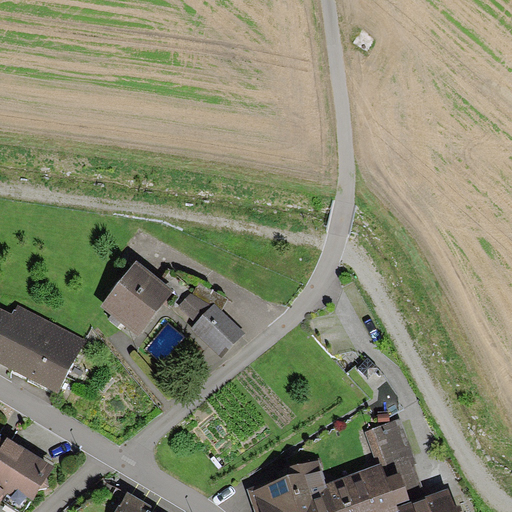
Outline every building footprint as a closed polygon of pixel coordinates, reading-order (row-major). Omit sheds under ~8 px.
[(136,260),(101,305),(139,334),(174,290),(136,260)] [(220,357),(244,333),(215,304),(213,306),(192,294),(179,307),(197,324),(192,329),(220,357)] [(0,309),(0,364),(57,394),(85,339),(18,306),(14,316),(0,309)] [(382,463),(387,477),(400,473),(410,500),(411,504),(426,499),(425,497),(413,464),(417,462),(404,426),(397,428),(395,422),(366,432),(378,464),(382,463)] [(53,466),(0,431),(0,493),(4,496),(1,501),(17,511),(23,511),(31,500),(33,501),(39,490),(49,487),(47,475),(53,466)] [(285,478),(248,490),(255,511),(397,511),(396,505),(410,500),(400,473),(387,477),(382,463),(378,464),(329,481),(321,456),(282,469),(285,478)] [(397,511),(462,511),(460,506),(456,507),(449,488),(425,497),(426,499),(411,504),(410,500),(396,505),(397,511)] [(153,507),(128,493),(116,511),(150,511),(153,507)]
